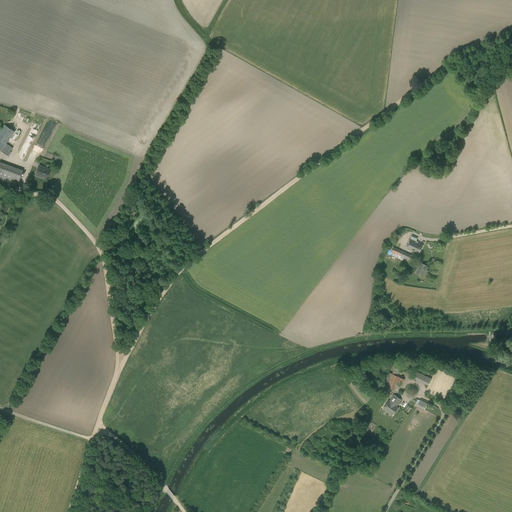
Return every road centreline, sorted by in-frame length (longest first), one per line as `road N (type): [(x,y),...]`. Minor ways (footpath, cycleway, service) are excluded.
road 1 (track): [(511,39),(454,62),(182,267),(119,367),(94,434)]
road 2 (track): [(119,367),(102,256),(59,203),(25,194)]
road 3 (unknown): [(399,407),(418,396),(442,414),(386,511)]
road 4 (track): [(183,511),(113,436),(94,434)]
